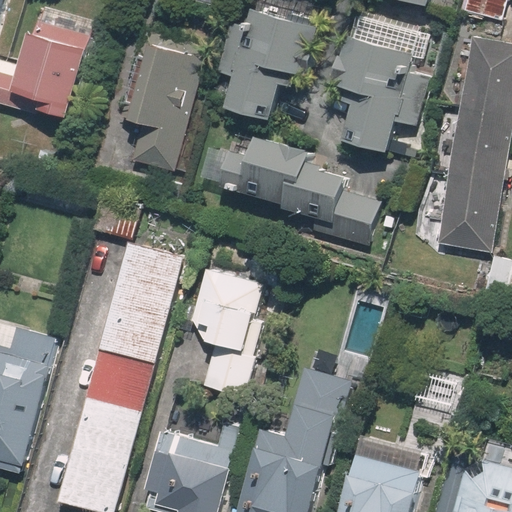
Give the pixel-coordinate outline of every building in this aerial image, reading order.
[(0,0),(0,42),(12,0),(0,0)] [(511,9),(511,0),(474,0),(472,8),(510,18),(511,9)] [(315,88),(332,22),(261,5),(258,21),(239,16),(226,69),(244,74),(236,105),(285,117),(293,83),(315,88)] [(51,109),(52,108),(77,115),(98,45),(94,44),(96,35),(44,19),(41,31),(39,30),(25,77),(0,69),(0,99),(43,112),(44,107),(51,109)] [(182,170),(216,46),(153,29),(130,115),(150,121),(140,158),(182,170)] [(425,127),(438,72),(423,69),(428,45),(357,29),(344,83),(355,86),(351,101),(359,103),(351,138),(400,149),(406,123),(425,127)] [(511,187),(511,38),(479,33),(444,243),(501,252),(511,187)] [(221,139),(210,177),(342,218),(337,233),(377,245),(391,199),(353,187),(357,171),(319,159),(324,146),(267,128),(260,151),(221,139)] [(116,196),(106,228),(139,238),(149,206),(116,196)] [(110,347),(163,364),(197,255),(144,238),(110,347)] [(511,257),(502,255),(491,298),(511,302),(511,257)] [(207,383),(260,398),(277,339),(265,336),(270,319),(262,317),(272,282),(214,265),(199,316),(212,336),(220,338),(207,383)] [(32,464),(59,364),(56,363),(63,337),(0,319),(0,464),(28,472),(31,464),(32,464)] [(163,364),(110,347),(95,395),(148,411),(163,364)] [(338,462),(364,364),(315,351),(297,420),(302,421),(299,431),(272,424),(249,511),(318,511),(332,461),(338,462)] [(406,440),(374,431),(349,511),(429,511),(471,376),(429,363),(406,440)] [(116,511),(148,411),(95,395),(64,496),(115,511),(116,511)] [(227,511),(251,426),(231,420),(225,443),(171,428),(151,502),(184,511),(183,511),(227,511)] [(511,511),(511,436),(486,429),(481,446),(461,440),(440,511),(511,511)]
